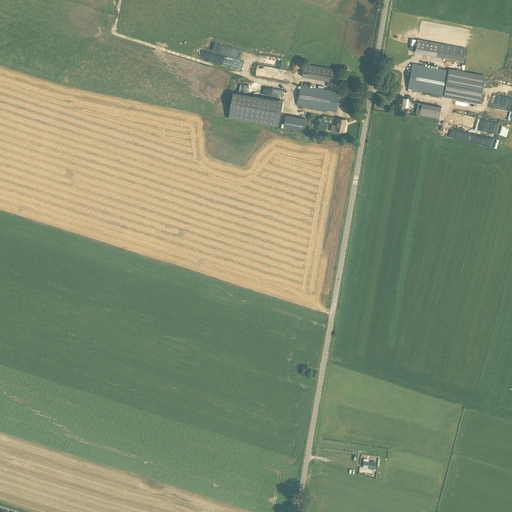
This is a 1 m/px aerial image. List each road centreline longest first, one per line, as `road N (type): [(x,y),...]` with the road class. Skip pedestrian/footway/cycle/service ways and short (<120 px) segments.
road 1 (unclassified): [(296,511),(387,0)]
road 2 (track): [(198,61),(114,33),(120,0)]
